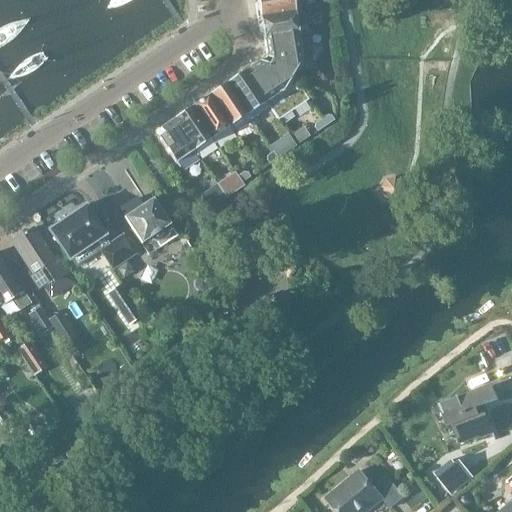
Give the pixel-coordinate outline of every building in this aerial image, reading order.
[(256,0),(263,41),(308,34),(307,26),(297,28),(292,0),(256,0)] [(314,15),(311,18),(313,26),(320,24),(319,14),(314,15)] [(259,62),(245,72),(269,108),(278,121),(308,100),(299,87),(292,78),(296,72),(304,71),(314,69),(308,34),(263,41),(266,58),(259,62)] [(269,108),(245,72),(227,84),(251,120),(269,108)] [(251,120),(227,84),(209,96),(233,132),(251,120)] [(233,132),(209,96),(191,108),(215,144),(233,132)] [(215,144),(191,108),(173,120),(197,156),(215,144)] [(290,124),(296,134),(311,125),(305,115),(290,124)] [(331,117),(327,116),(314,125),(314,128),(317,132),(334,121),(331,117)] [(197,156),(173,120),(157,131),(156,135),(179,169),(197,156)] [(289,136),(271,148),(274,152),(278,159),(288,152),(296,146),(289,136)] [(278,159),(274,152),(265,158),(266,161),(269,165),(278,159)] [(244,172),(237,177),(241,184),(250,178),(247,174),(244,172)] [(241,184),(237,177),(230,182),(230,185),(233,189),(241,184)] [(205,208),(213,202),(211,198),(208,197),(201,202),(205,208)] [(152,199),(123,219),(148,256),(177,237),(152,199)] [(85,205),(47,230),(68,261),(70,260),(75,268),(100,251),(112,269),(133,255),(121,237),(109,245),(104,237),(106,236),(85,205)] [(11,243),(41,289),(52,282),(53,283),(67,274),(56,258),(53,260),(33,229),(11,243)] [(30,304),(0,258),(0,307),(11,300),(19,312),(30,304)] [(48,321),(62,343),(71,357),(83,349),(60,313),(48,321)] [(149,329),(137,337),(148,354),(159,346),(149,329)] [(47,368),(29,342),(16,350),(34,376),(34,377),(39,384),(48,377),(43,370),(47,368)] [(482,405),(497,399),(492,385),(438,406),(448,430),(452,429),(458,444),(475,438),(476,441),(493,434),(482,405)] [(0,407),(0,422),(1,424),(10,419),(2,407),(0,407)] [(391,510),(404,499),(388,479),(375,489),(362,473),(326,502),(334,511),(362,511),(365,509),(367,511),(369,511),(384,501),(391,510)]
